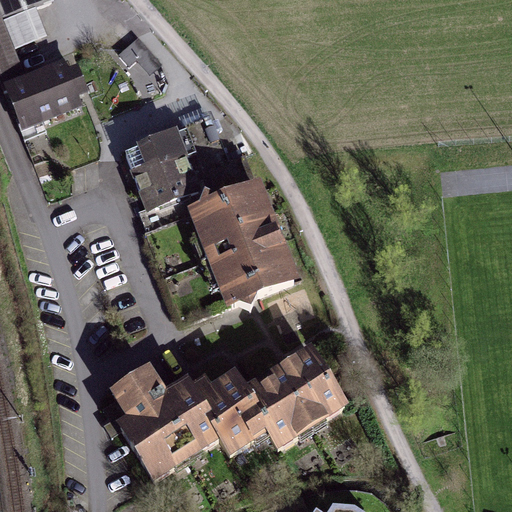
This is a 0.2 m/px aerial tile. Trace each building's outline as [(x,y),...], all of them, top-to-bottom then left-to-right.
[(59,7),(56,0),(0,0),(0,15),(3,23),(59,7)] [(92,126),(74,80),(30,96),(3,23),(0,15),(0,85),(25,151),(92,126)] [(157,147),(129,157),(144,200),(150,218),(249,183),(243,162),(227,167),(214,128),(157,147)] [(290,287),(253,181),(249,183),(150,218),(145,220),(182,325),(251,300),(290,287)] [(274,470),(347,424),(308,362),(293,372),(252,397),(239,376),(216,390),(209,395),(201,381),(164,404),(148,380),(110,403),(120,418),(128,431),(117,438),(150,491),(214,451),(228,474),(263,452),(274,470)]
